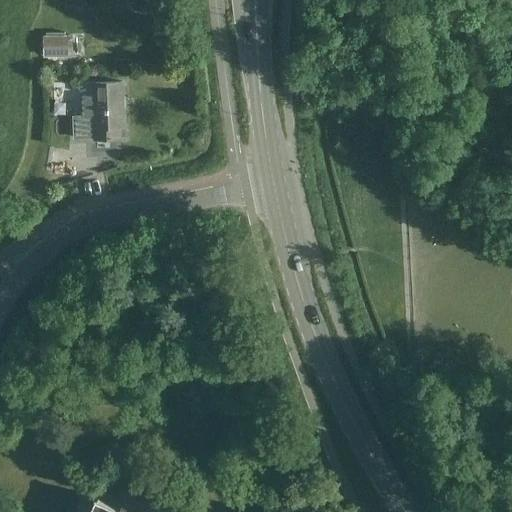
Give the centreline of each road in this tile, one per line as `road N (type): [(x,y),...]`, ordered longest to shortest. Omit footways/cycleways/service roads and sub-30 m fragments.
road 1 (tertiary): [(404,511),(336,389),(272,182)]
road 2 (unclassified): [(0,306),(32,258),(68,229),(113,211),(272,182)]
road 3 (tertiary): [(272,182),(253,0)]
